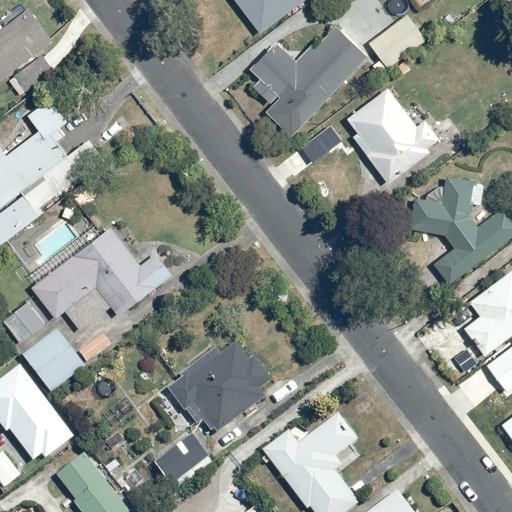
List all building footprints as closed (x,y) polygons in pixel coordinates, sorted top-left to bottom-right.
[(303,0),(234,0),(260,33),(303,0)] [(0,80),(6,76),(24,98),(57,73),(39,50),(52,40),(27,8),(0,28),(0,80)] [(426,38),(407,15),(370,45),(388,68),(426,38)] [(371,57),(338,25),(300,63),(280,43),(255,69),(264,78),(255,86),(274,106),(269,111),(293,135),(371,57)] [(416,127),(386,88),(347,118),(358,133),(353,137),(388,182),(440,142),(424,121),(416,127)] [(103,159),(88,139),(69,153),(55,134),(74,120),(55,94),(27,115),(39,130),(6,154),(0,145),(0,244),(42,213),(37,208),(103,159)] [(497,121),(477,94),(446,118),(467,144),(497,121)] [(454,247),(433,265),(452,287),(511,236),(511,209),(506,203),(478,227),(470,217),(471,204),(481,205),(483,179),(446,176),(444,201),(414,199),(412,230),(443,233),(454,247)] [(100,233),(93,225),(24,279),(35,294),(2,320),(21,345),(54,319),(65,310),(80,330),(111,305),(119,315),(171,275),(155,254),(141,266),(110,226),(100,233)] [(511,272),(511,271),(469,302),(480,316),(463,328),(484,356),(511,334),(511,272)] [(50,392),(85,366),(111,346),(100,331),(73,351),(56,329),(22,355),(50,392)] [(259,387),(270,378),(256,360),(252,363),(240,349),(228,334),(165,387),(210,440),(265,393),(259,387)] [(511,346),(486,365),(506,392),(511,388),(511,346)] [(9,429),(32,459),(40,453),(44,459),(73,436),(19,365),(0,380),(0,428),(4,433),(9,429)] [(336,455),(343,449),(352,460),(364,450),(356,439),(336,414),(297,444),(287,431),(262,450),(308,509),(310,507),(314,511),(344,511),(357,502),(335,473),(344,466),(336,455)] [(511,416),(501,424),(511,437),(511,416)] [(213,461),(191,432),(149,463),(171,492),(213,461)] [(21,475),(3,451),(0,453),(0,482),(4,488),(21,475)] [(127,511),(86,454),(56,475),(81,511),(127,511)] [(412,511),(395,491),(368,511),(412,511)] [(197,511),(200,510),(187,496),(177,505),(182,511),(197,511)]
